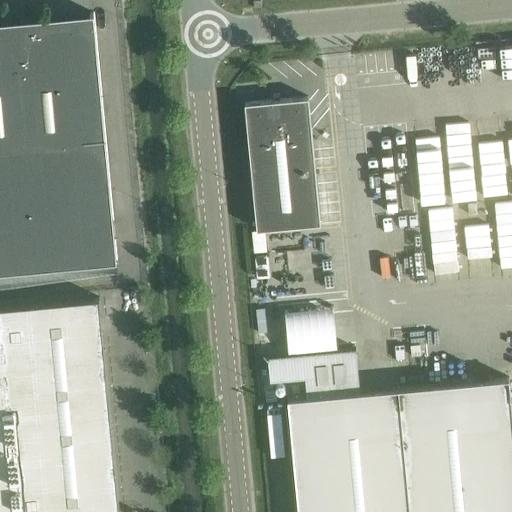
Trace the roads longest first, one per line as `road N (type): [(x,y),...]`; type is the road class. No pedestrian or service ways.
road 1 (unclassified): [(240,511),(196,35)]
road 2 (tertiary): [(196,35),(511,6)]
